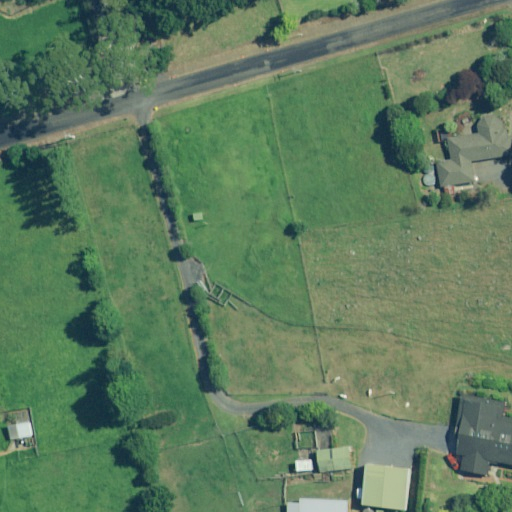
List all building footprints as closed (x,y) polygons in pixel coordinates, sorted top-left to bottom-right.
[(511,136),(507,132),(505,120),(495,114),(485,115),(480,123),(481,134),(449,138),(452,160),(438,162),(442,195),(456,194),(454,184),(476,182),(473,161),(510,156),(511,153),(511,136)] [(447,130),(437,132),(439,143),(449,141),(447,130)] [(511,404),(466,396),(460,428),(464,429),(460,454),(466,455),(463,470),(489,475),(492,460),(511,463),(511,417),(508,417),(511,404)] [(33,436),(30,422),(9,425),(12,440),(33,436)] [(330,450),(328,432),(317,434),(322,472),(331,471),(354,468),(352,447),(330,450)] [(314,470),(314,460),(298,461),(298,471),(314,470)] [(402,468),(369,464),(364,505),(398,509),(402,468)] [(302,503),(290,502),(289,511),(348,511),(348,501),(302,499),(302,503)]
